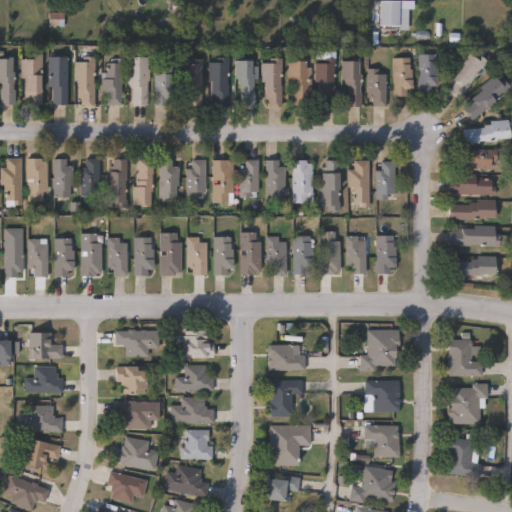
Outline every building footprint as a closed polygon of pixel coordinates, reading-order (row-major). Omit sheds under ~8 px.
[(396,0),(396,25),(377,25),(377,0),(396,0)] [(60,27),(45,27),(45,12),(60,12),(60,27)] [(89,52),(89,91),(93,91),(93,105),(74,105),(75,52),(89,52)] [(37,53),(37,55),(44,55),(44,76),(45,76),(45,105),(26,105),(27,78),(22,78),(23,53),(37,53)] [(464,53),(471,58),(474,53),(484,61),(479,68),(478,68),(468,81),(470,82),(464,90),(463,89),(455,100),(441,90),(457,67),(455,66),(464,53)] [(431,54),(431,66),(434,66),(434,87),(428,87),(428,93),(414,93),(415,54),(431,54)] [(71,57),(69,104),(48,103),(50,56),(71,57)] [(144,68),(144,81),(143,81),(142,106),(128,106),(128,87),(122,87),(122,56),(142,57),(142,68),(144,68)] [(224,57),(224,72),(219,72),(219,75),(225,75),(224,106),(205,105),(206,81),(203,81),(204,62),(209,62),(210,57),(224,57)] [(406,57),(406,69),(409,69),(410,89),(403,89),(403,96),(390,96),(389,58),(406,57)] [(116,105),(96,105),(96,78),(99,78),(99,63),(107,63),(107,58),(117,58),(116,105)] [(197,58),(196,96),(193,96),(193,105),(183,105),(183,96),(176,96),(176,79),(181,79),(181,63),(186,63),(186,58),(197,58)] [(246,61),(246,65),(254,65),(254,79),(250,79),(250,105),(237,105),(237,85),(234,85),(234,82),(232,82),(232,78),(230,78),(230,60),(241,60),(241,58),(247,58),(247,61),(246,61)] [(276,77),(276,85),(278,85),(278,106),(265,107),(265,99),(262,99),(262,95),(258,95),(258,88),(260,88),(260,82),(257,82),(257,63),(264,63),(264,58),(277,58),(277,77),(276,77)] [(329,66),(329,84),(332,84),(331,108),(313,108),(313,81),(310,81),(310,63),(318,63),(318,58),(330,58),(330,66),(329,66)] [(18,76),(17,106),(1,105),(2,84),(0,84),(0,59),(15,59),(15,76),(18,76)] [(307,78),(306,107),(286,106),(287,78),(284,78),(284,60),(301,60),(300,78),(307,78)] [(354,61),(354,82),(356,82),(356,107),(344,107),(344,85),(341,85),(341,79),(337,79),(337,60),(354,61)] [(165,67),(164,106),(148,105),(149,67),(165,67)] [(375,68),(375,73),(382,73),(382,106),(368,106),(368,99),(362,99),(362,68),(375,68)] [(490,75),(496,81),(500,78),(508,87),(501,93),(505,98),(500,103),(494,96),(484,106),(468,120),(459,109),(465,104),(464,102),(478,89),(476,87),(490,75)] [(492,142),(460,144),(459,129),(480,128),(480,125),(487,124),(487,121),(503,120),(505,138),(491,139),(492,142)] [(486,169),(454,168),(454,154),(463,154),(463,148),(490,149),(490,161),(486,161),(486,169)] [(16,158),(15,206),(1,206),(1,183),(0,183),(0,168),(1,168),(1,158),(16,158)] [(37,158),(36,162),(42,162),(42,192),(38,192),(38,202),(22,201),(22,158),(37,158)] [(94,196),(76,196),(76,167),(82,167),(82,158),(94,158),(94,196)] [(122,158),(121,199),(123,199),(123,208),(111,208),(111,202),(102,202),(102,184),(105,184),(105,158),(122,158)] [(62,159),(62,166),(67,166),(68,185),(65,185),(65,197),(49,197),(49,159),(62,159)] [(147,206),(129,206),(129,187),(133,187),(134,159),(148,159),(148,173),(147,173),(147,206)] [(193,198),(182,198),(182,169),(187,169),(187,159),(201,159),(201,192),(193,192),(193,198)] [(167,160),(167,166),(174,166),(174,186),(171,186),(171,198),(154,198),(155,160),(167,160)] [(223,160),(223,163),(228,163),(228,193),(229,193),(229,203),(208,203),(208,185),(211,185),(211,180),(207,180),(208,160),(223,160)] [(252,192),(252,198),(247,198),(247,192),(246,192),(246,197),(235,198),(235,168),(241,168),(241,160),(253,160),(253,192),(252,192)] [(274,160),(274,167),(280,167),(280,187),(277,187),(277,192),(278,192),(278,199),(260,198),(261,160),(274,160)] [(302,160),(302,163),(308,163),(308,202),(304,202),(304,204),(291,205),(291,203),(288,203),(287,160),(302,160)] [(331,182),(331,192),(334,192),(335,202),(336,202),(336,211),(323,211),(323,206),(314,206),(314,187),(317,187),(317,173),(321,173),(321,160),(335,160),(335,182),(331,182)] [(364,161),(365,208),(358,208),(358,203),(349,203),(349,187),(344,187),(344,170),(350,170),(350,161),(364,161)] [(391,161),(390,194),(384,194),(384,200),(371,199),(372,170),(376,170),(377,161),(391,161)] [(487,178),(486,186),(492,187),(491,195),(445,193),(445,179),(452,180),(452,173),(472,173),(472,177),(487,178)] [(491,200),(491,208),(492,208),(492,218),(477,218),(477,220),(444,219),(445,205),(466,205),(466,203),(472,203),(472,200),(491,200)] [(491,226),(491,235),(495,235),(494,247),(444,244),(445,231),(456,232),(456,228),(469,229),(469,225),(491,226)] [(336,241),(335,274),(314,274),(315,231),(331,232),(331,241),(336,241)] [(251,232),(251,242),(256,242),(256,271),(251,271),(251,275),(236,275),(236,255),(241,255),(241,250),(235,250),(235,232),(251,232)] [(92,233),(92,243),(96,243),(96,274),(91,274),(91,277),(75,277),(75,233),(92,233)] [(170,233),(170,242),(175,242),(174,272),(171,272),(171,276),(155,276),(155,256),(160,256),(160,252),(154,252),(154,233),(170,233)] [(18,235),(18,245),(17,245),(16,275),(12,274),(12,277),(1,277),(2,235),(18,235)] [(389,235),(389,247),(392,247),(392,264),(386,264),(386,274),(372,274),(372,235),(389,235)] [(274,236),(274,241),(282,242),(281,275),(268,275),(268,266),(262,266),(262,236),(274,236)] [(305,236),(306,249),(308,249),(309,269),(303,269),(303,274),(289,274),(289,236),(305,236)] [(354,236),(354,241),(361,241),(361,274),(348,274),(348,266),(341,266),(341,236),(354,236)] [(114,237),(114,243),(122,243),(122,276),(109,276),(109,267),(102,267),(102,238),(114,237)] [(193,237),(193,243),(201,243),(201,275),(188,275),(189,267),(181,267),(181,237),(193,237)] [(225,237),(225,249),(229,249),(229,269),(223,269),(223,275),(207,275),(208,237),(225,237)] [(66,238),(66,250),(69,250),(69,268),(63,268),(63,277),(49,277),(49,238),(66,238)] [(145,238),(145,249),(148,249),(148,270),(143,270),(143,275),(128,275),(128,238),(145,238)] [(35,239),(34,244),(43,244),(42,277),(29,277),(29,269),(22,269),(22,239),(35,239)] [(491,256),(491,264),(492,264),(492,275),(487,275),(487,276),(466,276),(466,275),(461,275),(461,276),(446,276),(446,262),(466,262),(466,259),(473,259),(473,256),(491,256)] [(130,330),(154,331),(154,348),(143,348),(143,357),(120,357),(120,347),(118,347),(118,346),(110,345),(110,331),(123,331),(123,330),(130,330)] [(201,331),(201,339),(205,339),(205,343),(208,343),(208,359),(185,359),(185,358),(178,358),(179,336),(182,336),(182,330),(201,331)] [(370,370),(356,370),(356,355),(364,355),(364,330),(394,330),(394,346),(391,346),(390,366),(370,366),(370,370)] [(48,333),(48,338),(57,338),(57,357),(27,357),(28,333),(48,333)] [(0,339),(14,339),(14,357),(11,357),(11,364),(0,364),(0,339)] [(467,340),(467,346),(476,347),(476,356),(467,356),(467,362),(478,362),(477,377),(445,377),(445,365),(443,365),(443,356),(445,356),(445,339),(467,340)] [(289,345),(289,356),(300,356),(300,370),(263,370),(263,357),(265,357),(265,354),(263,354),(263,348),(263,345),(289,345)] [(203,365),(203,377),(209,377),(209,392),(171,392),(171,377),(181,377),(181,365),(203,365)] [(50,366),(50,372),(52,372),(52,378),(58,378),(58,392),(25,391),(25,377),(29,378),(29,367),(35,367),(35,366),(50,366)] [(143,367),(143,389),(140,389),(140,394),(117,394),(117,382),(111,382),(111,373),(115,373),(115,367),(143,367)] [(395,397),(395,402),(396,402),(396,411),(360,410),(361,393),(362,394),(362,379),(396,379),(396,397),(395,397)] [(288,394),(288,417),(265,416),(265,405),(266,405),(266,400),(264,400),(264,391),(266,391),(266,380),(299,380),(299,394),(288,394)] [(475,409),(474,425),(445,424),(445,417),(443,417),(444,408),(446,408),(446,397),(447,397),(448,388),(468,388),(468,384),(483,384),(483,399),(481,399),(481,409),(475,409)] [(200,398),(200,407),(202,407),(202,410),(209,410),(209,425),(166,424),(167,406),(177,406),(177,397),(200,398)] [(131,401),(131,403),(155,403),(154,420),(145,420),(145,429),(120,429),(120,420),(118,420),(118,417),(111,416),(111,402),(123,402),(123,401),(131,401)] [(54,406),(53,415),(55,415),(55,418),(60,419),(59,433),(19,431),(20,412),(30,413),(30,404),(54,406)] [(306,426),(306,445),(294,445),(294,459),(295,459),(295,462),(294,462),(294,466),(265,466),(265,438),(266,438),(266,436),(264,436),(264,430),(266,430),(266,425),(306,426)] [(395,436),(395,457),(369,457),(370,447),(361,447),(361,439),(360,439),(360,426),(393,426),(393,436),(395,436)] [(204,430),(204,441),(203,441),(203,446),(207,446),(207,460),(176,459),(176,448),(181,448),(182,430),(204,430)] [(144,441),(142,450),(152,452),(149,470),(106,462),(109,449),(116,450),(117,446),(119,447),(121,437),(144,441)] [(61,445),(59,458),(49,457),(48,467),(24,463),(27,447),(31,448),(33,438),(48,440),(48,443),(61,445)] [(476,449),(474,464),(477,464),(475,479),(443,474),(444,462),(442,462),(443,453),(446,453),(448,438),(472,441),(471,448),(476,449)] [(384,466),(383,470),(388,471),(387,477),(388,477),(387,483),(391,483),(388,503),(360,498),(359,503),(345,501),(347,487),(358,489),(362,467),(379,470),(380,465),(384,466)] [(198,470),(197,477),(204,479),(203,482),(206,482),(203,495),(160,487),(162,472),(172,473),(173,466),(198,470)] [(111,470),(148,480),(144,496),(134,494),(132,505),(111,500),(113,491),(111,491),(113,486),(107,484),(107,482),(103,481),(105,471),(110,473),(111,470)] [(9,474),(20,478),(21,478),(32,482),(32,481),(38,483),(38,484),(50,489),(45,502),(38,499),(37,502),(35,501),(32,510),(11,502),(14,494),(3,490),(9,474)] [(297,477),(296,491),(281,490),(279,503),(258,501),(260,479),(280,481),(281,475),(297,477)] [(196,504),(195,509),(198,510),(197,511),(162,511),(164,504),(174,507),(175,499),(196,504)]
